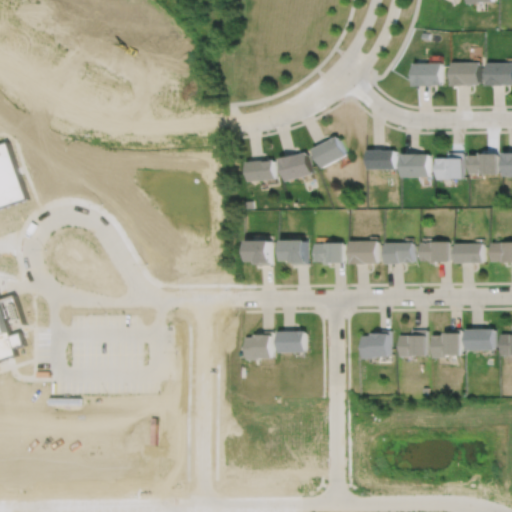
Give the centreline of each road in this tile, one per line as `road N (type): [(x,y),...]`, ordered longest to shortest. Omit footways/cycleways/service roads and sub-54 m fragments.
road 1 (residential): [(0,509),(336,507)]
road 2 (residential): [(197,298),(511,294)]
road 3 (residential): [(336,507),(334,297)]
road 4 (residential): [(197,298),(196,508)]
road 5 (residential): [(511,118),(396,115),(345,73)]
road 6 (residential): [(336,507),(494,511)]
road 7 (residential): [(227,121),(288,110),(345,73)]
